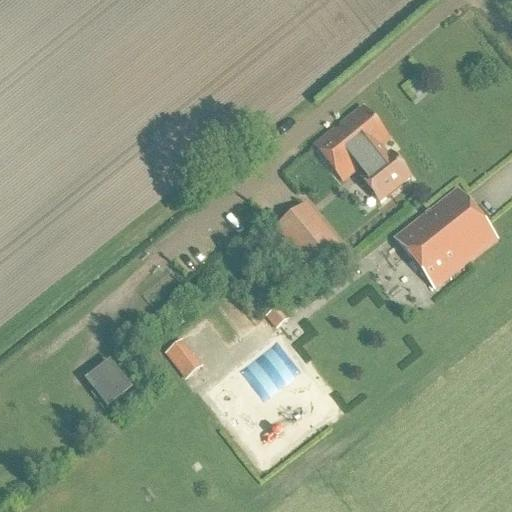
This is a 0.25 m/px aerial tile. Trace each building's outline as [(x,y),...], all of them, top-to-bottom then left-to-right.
[(358,115),(316,149),(344,185),(358,174),(364,181),(360,184),(379,208),(411,182),(391,157),(387,160),(381,152),(391,145),(371,120),(366,125),(358,115)] [(498,244),(459,194),(397,243),(436,292),(498,244)] [(306,208),(275,234),(313,280),(344,254),(306,208)] [(279,313),(266,322),(275,334),(287,325),(279,313)] [(203,372),(184,346),(167,359),(186,385),(203,372)] [(88,386),(108,413),(131,395),(110,369),(88,386)]
